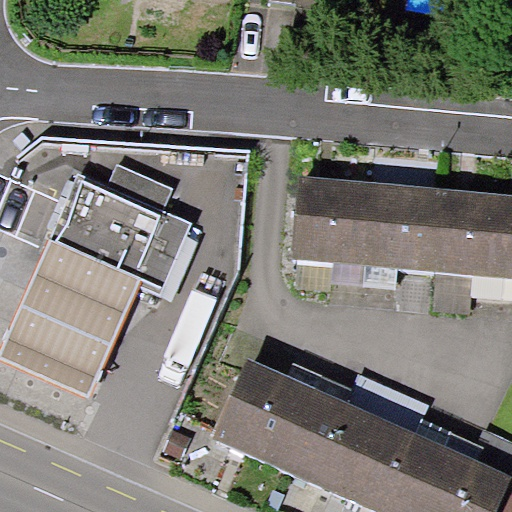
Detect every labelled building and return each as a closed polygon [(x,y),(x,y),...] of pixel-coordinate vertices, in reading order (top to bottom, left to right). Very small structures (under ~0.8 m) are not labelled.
[(138,289),(157,297),(191,223),(162,210),(171,191),(117,166),(106,191),(79,179),(47,248),(138,289)] [(321,293),(355,296),(363,193),(297,188),(290,268),(323,271),(321,293)] [(391,277),(432,280),(438,199),(363,193),(355,296),(390,298),(391,277)] [(463,305),(496,307),(504,204),(438,199),(432,280),(464,282),(463,305)] [(511,204),(504,204),(496,307),(511,308),(511,204)] [(0,353),(0,357),(86,398),(138,289),(47,248),(0,353)] [(286,391),(249,375),(216,453),(280,480),(322,385),(294,373),(286,391)] [(355,399),(322,385),(280,480),(343,507),(376,432),(346,419),(355,399)] [(412,447),(376,432),(343,507),(354,511),(417,511),(448,440),(421,428),(412,447)] [(479,454),(448,440),(417,511),(489,511),(501,486),(471,473),(479,454)]
